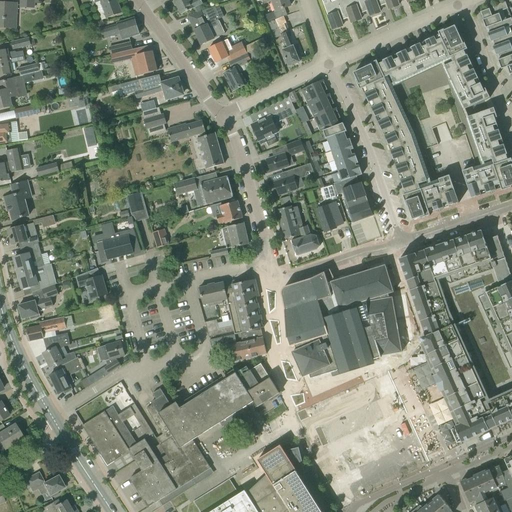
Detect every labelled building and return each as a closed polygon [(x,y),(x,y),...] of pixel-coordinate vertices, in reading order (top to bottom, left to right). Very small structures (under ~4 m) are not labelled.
[(20,0),(20,8),(33,9),(33,0),(20,0)] [(99,0),(107,19),(112,17),(122,13),(116,0),(99,0)] [(173,0),(174,1),(173,2),(175,6),(177,6),(181,15),(203,4),(200,0),(173,0)] [(287,0),(261,0),(263,4),(271,1),(275,12),(290,6),(287,0)] [(321,0),(333,30),(342,27),(340,21),(350,18),(343,0),(335,0),(332,1),(331,0),(321,0)] [(343,0),(350,18),(352,23),(361,20),(359,14),(368,11),(369,11),(364,0),(343,0)] [(364,0),(369,11),(368,11),(370,16),(380,13),(378,7),(387,4),(388,4),(386,0),(364,0)] [(386,0),(388,4),(387,4),(389,9),(398,6),(396,1),(397,0),(386,0)] [(0,28),(5,28),(15,29),(16,3),(0,2),(0,28)] [(485,29),(487,28),(487,27),(502,22),(502,21),(498,12),(507,9),(505,2),(492,7),(493,8),(489,10),(489,9),(481,12),(483,20),(482,20),(485,29)] [(217,20),(223,17),(218,5),(201,11),(197,12),(188,16),(201,45),(213,40),(213,39),(224,34),(217,20)] [(262,16),(264,23),(275,19),(273,12),(262,16)] [(285,49),(282,50),(288,67),(299,62),(284,24),(286,23),(283,17),(274,21),(280,35),(285,49)] [(100,30),(102,39),(120,34),(122,40),(139,35),(134,18),(117,24),(117,25),(100,30)] [(491,42),(493,41),(492,41),(507,35),(504,28),(511,25),(511,20),(511,18),(502,21),(502,22),(487,27),(487,28),(489,33),(487,34),(491,42)] [(488,110),(484,101),(490,98),(485,89),(483,90),(467,55),(465,51),(467,50),(462,38),(461,39),(455,26),(448,29),(447,28),(438,33),(439,35),(425,41),(420,44),(419,44),(412,47),(383,61),(383,62),(378,64),(377,61),(365,66),(366,67),(353,73),(357,80),(356,81),(360,90),(362,89),(388,145),(403,190),(405,190),(406,194),(403,196),(407,208),(408,207),(412,220),(420,218),(420,219),(430,216),(429,213),(436,211),(443,209),(459,203),(449,176),(439,179),(436,180),(425,150),(438,145),(432,129),(445,124),(451,141),(465,136),(476,167),(473,168),(462,171),(471,199),(488,193),(495,191),(501,189),(502,191),(511,188),(511,187),(511,186),(511,161),(511,159),(507,160),(506,155),(507,155),(495,119),(497,118),(494,108),(488,110)] [(496,55),(498,55),(498,54),(511,48),(509,42),(511,40),(511,32),(507,35),(492,41),(493,41),(494,46),(492,47),(496,55)] [(11,42),(13,50),(30,45),(28,38),(11,42)] [(108,48),(110,55),(132,49),(130,42),(108,48)] [(227,58),(229,62),(241,56),(247,54),(242,43),(225,51),(221,42),(209,48),(216,63),(227,58)] [(141,48),(115,55),(117,63),(131,60),(137,58),(141,75),(147,73),(157,71),(151,46),(141,48)] [(501,69),(507,67),(511,65),(511,48),(498,54),(498,55),(500,60),(498,61),(501,69)] [(0,50),(0,61),(11,59),(11,57),(16,56),(15,53),(8,54),(7,49),(0,50)] [(257,49),(247,54),(251,61),(261,56),(257,49)] [(11,59),(0,61),(0,75),(12,73),(10,62),(24,59),(22,51),(15,53),(16,56),(11,57),(11,59)] [(241,56),(229,62),(229,63),(232,69),(223,74),(233,92),(246,85),(238,68),(251,62),(251,61),(247,54),(241,56)] [(44,62),(37,64),(39,71),(41,71),(46,69),(44,62)] [(19,69),(20,76),(32,73),(39,71),(37,64),(19,69)] [(39,71),(32,73),(34,80),(43,78),(41,71),(39,71)] [(140,79),(140,80),(121,86),(111,89),(112,92),(123,89),(125,96),(134,93),(136,98),(145,95),(145,97),(164,91),(167,100),(182,96),(179,88),(181,87),(178,78),(162,83),(159,75),(140,79)] [(10,98),(17,96),(13,79),(0,82),(0,109),(12,106),(10,98)] [(320,98),(326,96),(319,82),(301,90),(307,105),(320,98)] [(298,99),(295,91),(287,94),(291,102),(298,99)] [(80,96),(68,99),(70,108),(82,105),(80,96)] [(320,98),(307,105),(314,118),(332,110),(326,96),(320,98)] [(270,116),(251,125),(253,131),(252,132),(254,137),(256,136),(258,142),(265,139),(268,147),(278,142),(274,134),(278,132),(274,124),(284,120),(280,112),(287,109),(283,100),(265,109),(266,109),(270,116)] [(14,110),(16,119),(40,114),(38,104),(14,110)] [(166,124),(164,114),(161,115),(151,118),(148,110),(142,112),(144,120),(143,120),(146,130),(147,129),(149,137),(156,135),(153,128),(164,125),(166,124)] [(332,110),(314,118),(320,132),(323,131),(339,125),(332,110)] [(204,133),(205,132),(202,121),(182,127),(182,125),(168,130),(171,143),(196,135),(203,159),(196,161),(199,169),(206,167),(206,170),(224,164),(215,134),(205,137),(204,133)] [(0,144),(19,142),(16,122),(0,123),(0,144)] [(312,135),(306,122),(301,124),(305,133),(307,137),(312,135)] [(326,138),(327,141),(345,135),(344,132),(347,132),(343,123),(339,125),(323,131),(326,139),(326,138)] [(327,141),(331,151),(349,145),(348,144),(351,143),(350,139),(347,140),(345,135),(327,141)] [(267,160),(271,173),(294,165),(291,156),(305,151),(300,140),(274,150),(277,156),(267,160)] [(331,151),(334,161),(352,155),(350,150),(353,149),(351,143),(348,144),(349,145),(331,151)] [(0,182),(10,180),(9,173),(10,172),(11,173),(24,170),(19,149),(6,151),(8,162),(6,163),(0,164),(0,182)] [(358,163),(355,154),(352,155),(334,161),(338,171),(356,165),(355,164),(358,163)] [(36,168),(38,178),(59,172),(56,163),(36,168)] [(284,180),(274,183),(278,196),(289,192),(289,193),(298,190),(294,181),(305,177),(307,173),(313,171),(310,164),(282,173),(284,180)] [(362,175),(359,165),(356,166),(356,165),(338,171),(341,182),(356,176),(362,175)] [(357,178),(356,176),(341,182),(334,184),(338,195),(343,193),(346,200),(344,201),(352,223),(363,220),(363,219),(373,216),(368,202),(366,197),(363,188),(361,183),(356,184),(354,178),(356,178),(357,178)] [(202,177),(174,184),(177,195),(194,191),(201,189),(206,205),(233,197),(227,177),(204,183),(202,177)] [(4,198),(8,211),(10,211),(12,220),(29,216),(24,200),(31,198),(27,182),(11,186),(13,196),(4,198)] [(332,185),(322,188),(325,200),(335,197),(332,185)] [(127,197),(132,215),(147,211),(142,193),(127,197)] [(289,196),(281,198),(283,205),(291,202),(289,196)] [(216,215),(218,224),(225,222),(225,223),(242,218),(237,201),(220,206),(222,213),(216,215)] [(334,203),(317,209),(325,232),(335,228),(335,226),(342,224),(334,203)] [(285,240),(298,236),(297,232),(300,231),(302,238),(291,242),(296,257),(316,250),(321,248),(317,237),(311,235),(310,235),(307,226),(303,227),(297,207),(292,208),(291,207),(277,210),(285,240)] [(103,234),(103,236),(106,236),(108,242),(105,242),(96,244),(98,252),(106,250),(108,260),(120,257),(115,234),(112,223),(101,226),(103,234)] [(20,249),(23,248),(38,243),(39,242),(36,229),(31,230),(29,224),(8,230),(12,245),(24,242),(25,246),(20,248),(20,249)] [(227,227),(221,229),(226,249),(227,248),(227,249),(232,248),(249,244),(244,224),(234,226),(228,227),(227,227)] [(130,245),(138,243),(133,229),(115,234),(121,256),(132,254),(130,245)] [(153,233),(157,248),(169,245),(164,230),(153,233)] [(511,278),(497,236),(485,240),(482,231),(424,251),(415,254),(399,259),(407,281),(410,291),(418,314),(421,313),(423,319),(420,320),(426,337),(424,338),(422,341),(438,375),(434,377),(440,392),(445,390),(460,425),(455,427),(455,428),(451,430),(457,443),(461,441),(462,442),(489,430),(496,426),(497,426),(511,419),(511,278)] [(14,258),(18,274),(44,266),(50,265),(47,253),(41,255),(38,243),(23,248),(25,255),(14,258)] [(210,252),(211,258),(228,254),(227,249),(227,248),(226,249),(210,252)] [(32,294),(42,291),(50,287),(44,266),(18,274),(22,289),(30,287),(32,294)] [(281,293),(281,294),(281,295),(282,295),(285,310),(287,339),(290,347),(295,346),(297,350),(292,353),(303,378),(309,375),(311,379),(381,358),(380,355),(382,355),(382,356),(402,352),(392,298),(389,298),(388,294),(393,292),(385,266),(332,282),(331,282),(331,283),(328,284),(326,278),(325,275),(324,273),(317,276),(311,279),(287,286),(287,287),(286,287),(285,287),(285,288),(284,288),(284,289),(283,289),(283,290),(282,290),(282,291),(282,292),(281,293)] [(93,299),(93,301),(99,299),(98,297),(107,295),(102,276),(90,280),(88,272),(77,277),(79,284),(86,282),(91,299),(93,299)] [(258,317),(255,305),(254,298),(256,297),(259,297),(255,280),(249,281),(244,282),(243,279),(226,283),(228,294),(226,295),(227,300),(230,311),(232,323),(233,326),(219,329),(220,335),(234,332),(235,335),(240,333),(244,332),(261,330),(261,329),(258,317)] [(222,301),(227,300),(226,295),(228,294),(226,283),(224,284),(224,283),(212,285),(211,285),(215,305),(223,303),(222,301)] [(50,287),(42,291),(45,300),(35,302),(35,301),(18,306),(22,319),(30,317),(31,320),(40,318),(38,311),(53,306),(50,298),(58,295),(55,285),(50,287)] [(209,306),(215,305),(211,285),(211,286),(199,288),(199,289),(197,289),(199,299),(201,298),(203,305),(208,304),(209,306)] [(29,342),(43,339),(44,338),(43,334),(66,329),(64,317),(39,323),(40,326),(26,329),(29,342)] [(96,335),(112,330),(109,320),(93,324),(96,335)] [(205,322),(207,330),(218,327),(217,320),(205,322)] [(209,337),(220,335),(219,329),(218,327),(207,330),(209,337)] [(261,330),(244,332),(250,358),(267,354),(261,330)] [(250,358),(244,332),(240,333),(242,342),(236,343),(235,335),(220,338),(210,340),(212,350),(230,346),(234,362),(250,358)] [(58,344),(69,341),(67,333),(44,338),(43,339),(45,346),(57,342),(57,344),(58,344)] [(105,346),(109,360),(110,360),(111,364),(104,368),(108,374),(121,366),(117,360),(115,359),(125,356),(121,342),(105,346)] [(419,361),(426,357),(418,342),(411,346),(419,361)] [(43,354),(50,367),(56,364),(58,368),(76,358),(74,352),(67,354),(61,358),(56,348),(43,354)] [(60,367),(62,370),(49,376),(58,394),(64,392),(65,394),(72,390),(70,385),(74,382),(70,374),(83,368),(78,358),(76,358),(60,367)] [(239,378),(254,402),(257,407),(280,393),(261,364),(239,378)] [(146,441),(130,452),(135,461),(136,462),(139,466),(142,471),(130,479),(148,507),(148,508),(177,489),(210,468),(193,440),(254,402),(248,393),(244,386),(239,378),(233,369),(228,373),(224,367),(161,381),(145,392),(169,430),(156,439),(170,461),(162,466),(146,441)] [(98,381),(93,374),(87,378),(91,385),(98,381)] [(0,420),(8,416),(0,402),(0,401),(0,420)] [(283,402),(261,416),(266,424),(288,411),(283,402)] [(129,408),(141,426),(147,423),(135,404),(129,408)] [(91,440),(95,446),(125,426),(113,406),(83,425),(92,440),(91,440)] [(147,423),(141,426),(148,437),(153,434),(147,423)] [(4,449),(22,438),(14,425),(3,431),(0,425),(0,452),(1,455),(6,452),(4,449)] [(95,446),(101,455),(122,441),(121,439),(130,434),(125,426),(95,446)] [(107,466),(130,452),(128,450),(137,444),(130,434),(121,439),(122,441),(101,455),(107,466)] [(283,452),(284,452),(280,445),(257,460),(266,475),(247,493),(245,491),(239,494),(229,479),(193,502),(199,511),(322,511),(307,490),(304,486),(302,488),(302,487),(301,488),(296,480),(300,477),(294,451),(284,453),(283,452)] [(502,511),(495,494),(494,492),(499,490),(504,501),(507,500),(511,511),(511,499),(511,498),(511,497),(511,477),(507,467),(500,470),(498,465),(487,470),(469,478),(460,482),(461,485),(468,500),(469,503),(475,500),(477,505),(474,506),(477,511),(502,511)] [(21,473),(24,479),(30,491),(36,488),(40,495),(47,492),(51,498),(58,494),(57,492),(64,488),(58,476),(44,483),(38,472),(29,477),(26,471),(21,473)] [(15,492),(13,485),(3,488),(5,495),(15,492)] [(449,511),(451,511),(438,495),(422,508),(420,506),(420,505),(411,511),(449,511)] [(50,511),(77,511),(76,510),(72,511),(65,500),(59,504),(57,500),(47,506),(50,511)]
